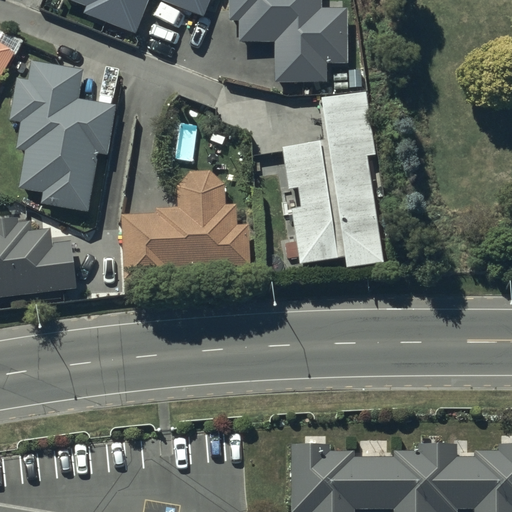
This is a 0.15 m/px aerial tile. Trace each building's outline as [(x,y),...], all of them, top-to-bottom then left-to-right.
[(0,84),(14,60),(0,51),(0,84)] [(25,158),(19,196),(44,200),(42,212),(87,218),(95,161),(105,162),(112,113),(77,108),(82,77),(32,70),(29,87),(16,85),(10,127),(21,129),(17,157),(25,158)] [(367,99),(320,105),(326,150),(282,155),(288,198),(297,197),(299,215),(291,216),(298,272),(344,266),(345,277),(383,272),(369,164),(375,163),(367,99)] [(224,192),(208,179),(191,179),(176,193),(177,215),(157,216),(157,221),(121,222),(122,287),(168,286),(168,276),(248,274),(248,232),(236,232),(236,212),(224,212),(224,192)] [(0,306),(75,298),(70,248),(52,250),(51,238),(31,240),(30,229),(20,230),(19,227),(0,229),(0,306)] [(292,441),(292,510),(308,510),(308,511),(352,511),(353,506),(392,506),(392,511),(435,511),(435,509),(456,509),(456,506),(472,506),(472,511),(511,511),(511,438),(498,438),(498,447),(473,447),(473,452),(469,452),(469,442),(418,442),(418,447),(393,447),(393,452),(387,452),(387,441),(360,441),(360,452),(353,452),(353,447),(329,447),(329,441),(292,441)]
